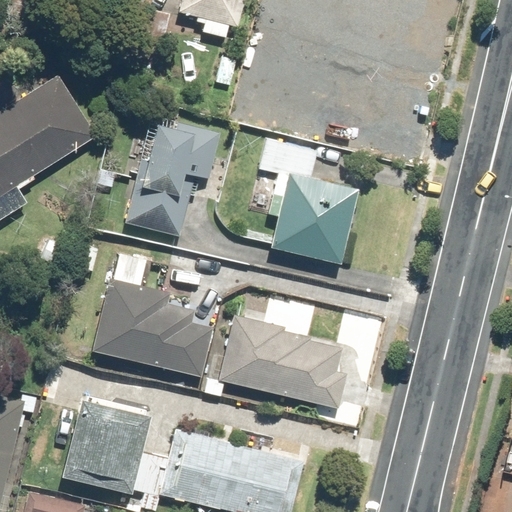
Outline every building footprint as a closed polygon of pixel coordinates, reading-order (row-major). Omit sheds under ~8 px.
[(184,0),(183,4),(203,9),(201,18),(207,19),(204,29),(228,36),(233,17),(244,20),(248,0),(184,0)] [(298,51),(273,45),(260,97),(374,125),(394,44),(306,22),(298,51)] [(23,180),(98,130),(59,71),(0,110),(0,218),(33,196),(23,180)] [(211,175),(223,132),(156,114),(130,218),(183,232),(199,172),(211,175)] [(273,209),(281,211),(275,242),(346,258),(362,185),(315,175),(322,145),(268,132),(260,169),(281,174),(273,209)] [(177,289),(149,282),(156,255),(121,246),(95,347),(204,375),(219,318),(173,307),(177,289)] [(358,343),(237,313),(221,375),(342,405),(358,343)] [(9,511),(31,396),(0,390),(0,511),(9,511)] [(165,493),(237,509),(235,511),(290,511),(304,456),(179,427),(172,457),(144,451),(154,406),(88,391),(69,472),(146,490),(142,507),(161,511),(165,493)] [(86,511),(89,502),(31,488),(24,511),(86,511)]
